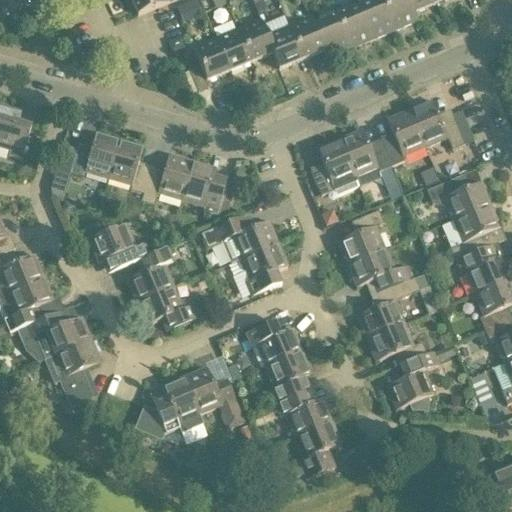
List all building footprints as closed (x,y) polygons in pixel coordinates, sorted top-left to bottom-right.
[(167,0),(128,0),(137,19),(169,6),(167,0)] [(209,0),(211,5),(212,4),(215,11),(226,6),(223,0),(209,0)] [(384,0),(380,2),(394,34),(417,24),(413,16),(412,17),(405,0),(384,0)] [(431,0),(405,0),(412,17),(413,16),(435,7),(431,0)] [(380,2),(358,11),(371,43),(394,34),(380,2)] [(358,11),(335,21),(349,53),(371,43),(358,11)] [(311,21),(288,31),(301,63),(322,54),(323,54),(313,30),(315,29),(311,21)] [(335,21),(315,29),(313,30),(323,54),(322,54),(325,62),(349,53),(335,21)] [(261,24),(238,34),(251,65),(271,57),(273,56),(266,40),(267,40),(261,24)] [(288,31),(267,40),(266,40),(273,56),(271,57),(278,73),(301,63),(288,31)] [(238,34),(215,43),(228,75),(251,65),(238,34)] [(173,57),(185,52),(180,39),(168,44),(167,44),(173,57)] [(199,70),(188,74),(197,96),(208,91),(205,84),(228,75),(215,43),(192,53),(199,70)] [(431,105),(409,115),(424,152),(446,142),(451,154),(464,148),(452,119),(439,124),(431,105)] [(0,109),(0,151),(9,154),(8,159),(21,163),(30,130),(17,126),(20,116),(0,109)] [(394,143),(382,148),(391,171),(403,165),(402,161),(424,152),(409,115),(386,124),(394,143)] [(474,144),(461,115),(452,119),(464,148),(474,144)] [(361,134),(338,144),(357,189),(380,180),(378,176),(391,171),(382,148),(369,153),(361,134)] [(76,154),(69,177),(83,181),(84,177),(107,184),(119,145),(95,138),(89,158),(76,154)] [(323,173),(311,178),(320,200),(333,195),(335,199),(357,189),(338,144),(315,154),(323,173)] [(119,145),(107,184),(130,191),(129,195),(143,199),(149,176),(136,172),(142,152),(119,145)] [(143,199),(141,206),(154,210),(157,198),(180,205),(192,167),(168,160),(162,179),(149,176),(143,199)] [(192,167),(180,205),(203,212),(202,217),(215,220),(226,185),(213,181),(215,173),(192,167)] [(456,182),(426,194),(431,207),(443,202),(452,225),(490,209),(480,187),(461,194),(456,182)] [(441,243),(452,239),(439,205),(428,209),(441,243)] [(75,210),(64,206),(61,217),(72,220),(75,210)] [(462,247),(449,252),(455,265),(477,255),(472,243),(500,232),(490,209),(452,225),(462,247)] [(360,237),(337,246),(346,269),(384,253),(375,231),(383,227),(378,215),(355,224),(360,237)] [(10,225),(14,240),(33,234),(29,219),(10,225)] [(213,234),(201,239),(207,254),(222,247),(232,268),(240,265),(249,286),(245,288),(250,301),(273,292),(268,279),(287,271),(268,226),(249,234),(244,221),(213,234)] [(125,228),(87,244),(97,268),(101,266),(106,278),(144,263),(148,261),(143,248),(135,252),(125,228)] [(492,249),(477,255),(455,265),(460,277),(464,276),(474,299),(511,283),(502,260),(497,262),(492,249)] [(149,275),(126,284),(136,307),(173,292),(164,269),(172,266),(167,253),(148,261),(144,263),(149,275)] [(384,253),(346,269),(356,292),(379,282),(384,295),(414,282),(409,268),(393,275),(384,253)] [(0,300),(43,282),(34,260),(0,273),(0,300)] [(389,307),(356,321),(366,344),(403,328),(393,306),(420,295),(429,317),(440,312),(425,277),(414,282),(384,295),(389,307)] [(43,282),(0,300),(0,308),(6,324),(3,325),(8,338),(15,335),(39,325),(33,313),(53,305),(43,282)] [(511,284),(511,283),(474,299),(483,321),(479,323),(484,335),(507,326),(502,314),(511,309),(511,284)] [(173,292),(136,307),(145,330),(168,320),(174,333),(209,318),(202,301),(178,304),(173,292)] [(39,325),(15,335),(20,347),(34,342),(43,364),(53,360),(90,344),(81,322),(74,325),(69,312),(39,325)] [(511,337),(507,326),(484,335),(488,345),(490,348),(494,346),(503,369),(511,364),(511,337)] [(273,327),(245,338),(251,351),(255,349),(264,371),(302,355),(292,333),(278,339),(273,327)] [(403,328),(366,344),(375,366),(398,357),(403,369),(426,360),(421,347),(412,350),(403,328)] [(480,349),(488,345),(484,335),(476,339),(480,349)] [(90,344),(53,360),(62,383),(58,384),(63,397),(86,388),(81,375),(100,367),(90,344)] [(302,355),(264,371),(274,394),(269,396),(275,409),(312,393),(307,380),(311,378),(302,355)] [(404,383),(385,391),(395,415),(408,409),(411,415),(427,416),(428,407),(426,402),(433,399),(423,376),(437,370),(432,357),(426,360),(403,369),(399,371),(404,383)] [(511,364),(503,369),(492,373),(502,395),(501,396),(506,410),(511,407),(511,364)] [(206,372),(183,381),(199,419),(216,412),(225,434),(243,426),(226,386),(214,391),(206,372)] [(163,398),(151,403),(165,438),(178,432),(180,438),(203,428),(199,419),(183,381),(160,391),(163,398)] [(312,393),(275,409),(280,421),(284,419),(294,442),(331,426),(322,403),(318,405),(312,393)] [(492,405),(481,410),(485,421),(487,425),(499,420),(497,416),(492,405)] [(331,426),(294,442),(303,464),(299,466),(304,479),(327,469),(333,467),(327,454),(341,449),(331,426)] [(499,497),(487,502),(491,511),(511,511),(511,469),(491,478),(499,497)]
